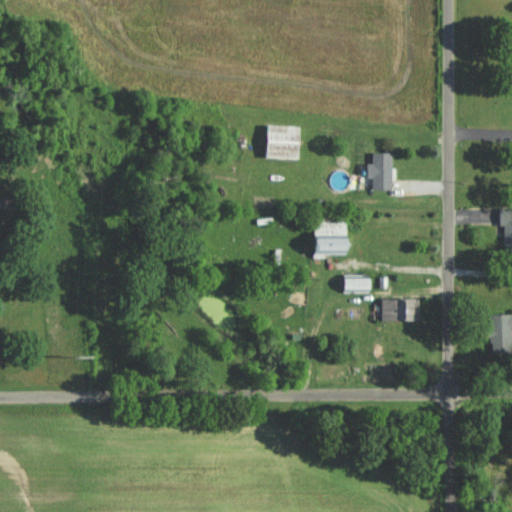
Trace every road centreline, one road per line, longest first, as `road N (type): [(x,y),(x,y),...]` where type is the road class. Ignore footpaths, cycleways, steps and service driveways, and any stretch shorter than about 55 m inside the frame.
road 1 (residential): [(511,391),(0,394)]
road 2 (residential): [(450,0),(452,511)]
